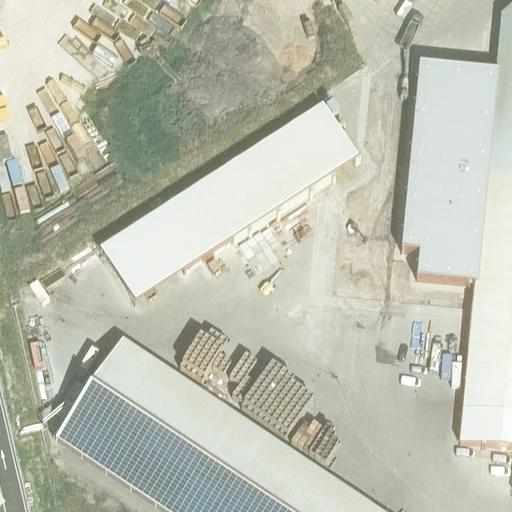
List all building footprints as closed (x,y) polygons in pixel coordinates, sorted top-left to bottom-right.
[(242,0),(263,14),(272,0),(242,0)] [(358,0),(353,0),(273,57),(287,76),(334,43),(333,41),(370,15),(358,0)] [(424,74),(416,154),(460,158),(464,119),(491,121),(460,447),(511,451),(511,12),(501,21),(500,33),(488,32),(483,79),(424,74)] [(149,223),(186,278),(234,247),(197,192),(149,223)] [(63,207),(36,223),(41,232),(68,215),(63,207)] [(57,444),(159,511),(368,511),(370,510),(123,346),(80,410),(67,402),(64,406),(55,419),(68,428),(57,444)] [(55,388),(71,367),(63,360),(47,382),(55,388)]
